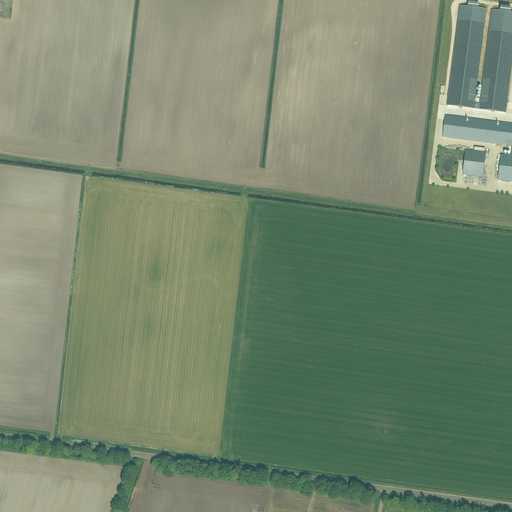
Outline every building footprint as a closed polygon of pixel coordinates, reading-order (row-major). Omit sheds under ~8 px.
[(479,106),(474,105),(486,11),(478,10),(468,8),(460,7),(447,106),(478,111),(479,106)] [(500,12),(491,11),(479,106),(478,111),(505,114),(511,59),(511,13),(510,13),(500,12)] [(511,125),(446,117),(443,138),(511,146),(511,125)] [(510,158),(501,157),(498,181),(511,183),(511,146),(510,158)] [(467,152),(463,177),(482,179),(485,155),(467,152)]
